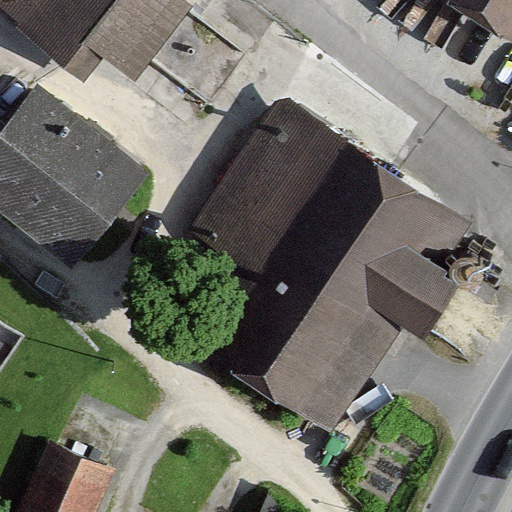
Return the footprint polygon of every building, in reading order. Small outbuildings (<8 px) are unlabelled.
[(0,0),(0,2),(87,70),(102,52),(134,77),(187,9),(176,0),(0,0)] [(511,0),(487,0),(511,14),(511,0)] [(0,195),(81,262),(152,178),(46,90),(0,145),(0,195)] [(221,350),(342,433),(483,230),(284,93),(197,219),(275,272),(221,350)] [(102,511),(118,472),(52,445),(24,511),(102,511)]
